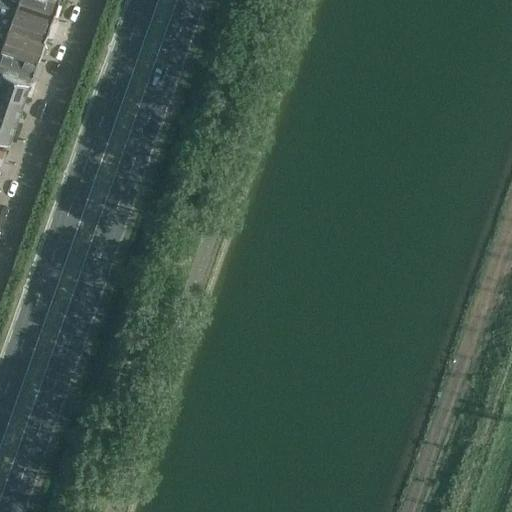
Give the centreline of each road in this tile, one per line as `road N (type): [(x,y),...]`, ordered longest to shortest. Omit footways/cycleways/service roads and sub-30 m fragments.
road 1 (primary): [(7,511),(189,0)]
road 2 (primary): [(141,0),(0,400)]
road 3 (track): [(414,511),(511,235)]
road 4 (residential): [(0,257),(91,0)]
